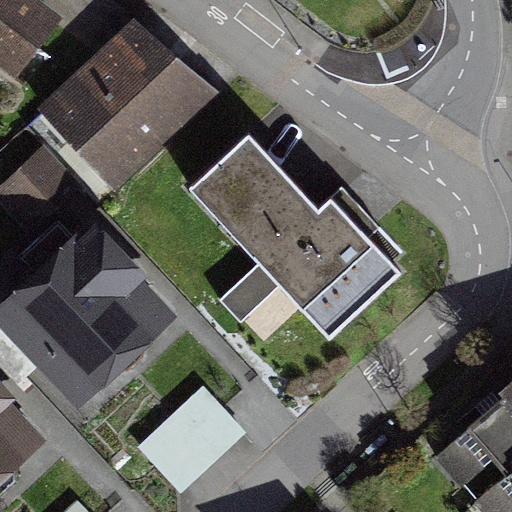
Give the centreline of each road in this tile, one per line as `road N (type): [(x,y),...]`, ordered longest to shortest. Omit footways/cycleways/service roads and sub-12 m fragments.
road 1 (residential): [(407,160),(452,195),(478,233),(479,275),(444,325),(247,511)]
road 2 (unknown): [(302,461),(51,170)]
road 3 (residential): [(196,0),(407,160)]
road 4 (residential): [(470,0),(474,28),(461,73),(407,160)]
